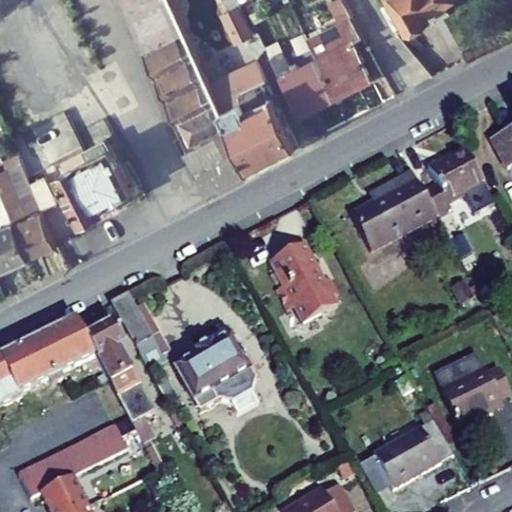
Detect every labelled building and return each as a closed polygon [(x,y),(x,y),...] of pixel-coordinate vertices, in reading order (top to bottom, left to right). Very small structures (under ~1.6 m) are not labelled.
[(208,192),(251,170),(212,85),(205,69),(201,62),(173,0),(126,0),(122,2),(208,192)] [(395,0),(382,7),(396,34),(410,26),(411,28),(432,16),(445,9),(442,3),(447,0),(395,0)] [(252,33),(240,7),(225,14),(237,41),(252,33)] [(342,24),(308,41),(338,98),(373,81),(352,41),(364,36),(349,9),(338,14),(342,24)] [(304,33),(268,50),(301,116),(338,98),(308,41),(304,33)] [(209,59),(201,62),(205,69),(212,66),(209,59)] [(226,81),(212,85),(251,170),(298,145),(266,80),(244,91),(240,97),(242,102),(228,107),(225,100),(232,98),(233,93),(226,81)] [(511,116),(511,117),(511,118),(511,131),(490,143),(505,171),(511,166),(511,116)] [(88,159),(57,175),(81,222),(106,211),(103,206),(111,202),(132,191),(106,139),(84,150),(88,159)] [(451,213),(447,207),(482,188),(463,152),(440,164),(443,169),(429,175),(436,189),(422,195),(436,220),(451,213)] [(0,175),(0,186),(14,221),(30,257),(38,254),(58,245),(43,209),(32,182),(21,156),(6,162),(10,171),(0,175)] [(422,195),(411,175),(382,190),(367,198),(371,205),(349,217),(369,257),(436,220),(422,195)] [(46,177),(32,182),(43,209),(57,203),(46,177)] [(14,221),(0,186),(0,270),(6,268),(30,257),(14,221)] [(303,328),(337,309),(330,296),(335,293),(328,282),(320,287),(315,278),(318,274),(303,248),(269,266),(283,291),(276,293),(288,315),(294,311),(303,328)] [(152,340),(158,335),(133,293),(127,297),(152,340)] [(146,368),(169,355),(158,335),(152,340),(127,297),(109,305),(146,368)] [(63,374),(94,358),(84,340),(74,323),(38,341),(59,382),(66,379),(63,374)] [(153,415),(120,352),(125,349),(113,326),(84,340),(94,358),(104,375),(139,441),(151,435),(143,421),(153,415)] [(199,415),(219,404),(231,406),(252,394),(255,382),(248,370),(252,364),(249,359),(241,359),(231,340),(214,350),(212,346),(192,356),(194,361),(174,373),(199,415)] [(52,385),(59,382),(38,341),(19,351),(37,386),(50,380),(52,385)] [(0,363),(17,396),(37,386),(19,351),(0,359),(0,363)] [(0,409),(19,400),(17,396),(0,363),(0,409)] [(460,429),(500,410),(498,405),(510,399),(496,370),(484,377),(482,372),(441,392),(460,429)] [(402,398),(414,391),(406,378),(394,384),(402,398)] [(392,493),(452,458),(433,424),(373,458),(374,460),(391,490),(392,493)] [(116,460),(128,453),(115,428),(103,434),(116,460)] [(103,466),(116,460),(103,434),(91,441),(103,466)] [(91,472),(103,466),(91,441),(78,447),(91,472)] [(79,478),(91,472),(78,447),(66,453),(79,478)] [(73,481),(79,478),(66,453),(54,460),(67,485),(73,481)] [(55,491),(67,485),(54,460),(42,466),(55,491)] [(373,501),(391,490),(374,460),(356,470),(373,501)] [(43,497),(55,491),(42,466),(30,472),(43,497)] [(42,498),(43,497),(30,472),(18,478),(31,503),(42,498)] [(86,511),(89,511),(73,481),(67,485),(55,491),(43,497),(42,498),(49,511),(86,511)] [(350,511),(336,489),(322,497),(320,493),(288,511),(350,511)]
